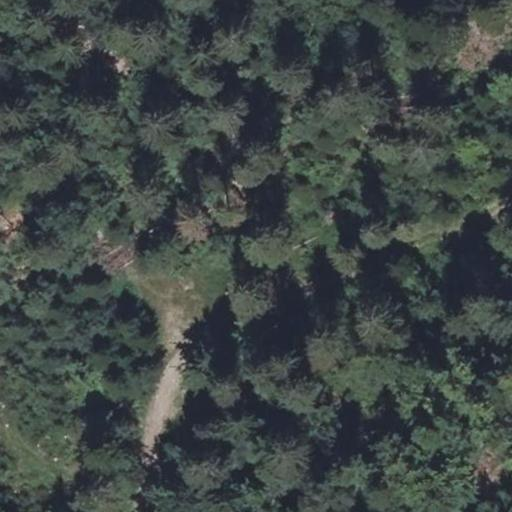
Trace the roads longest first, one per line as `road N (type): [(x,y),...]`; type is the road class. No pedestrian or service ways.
road 1 (track): [(465,213),(175,387),(150,511)]
road 2 (track): [(1,0),(53,147),(143,269),(175,387)]
